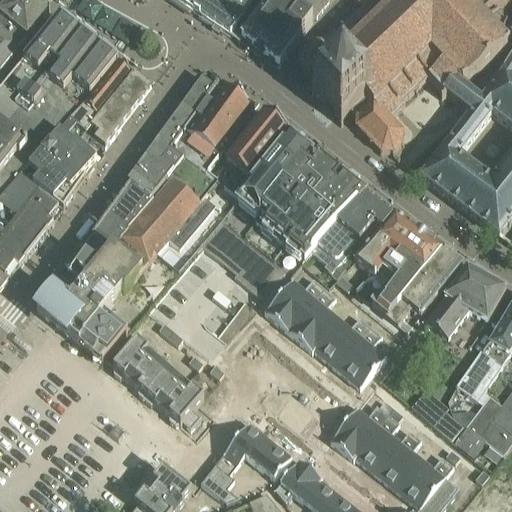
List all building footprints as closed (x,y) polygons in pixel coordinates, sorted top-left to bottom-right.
[(0,16),(0,73),(37,28),(50,13),(34,0),(13,0),(9,5),(0,16)] [(172,0),(183,7),(195,15),(204,0),(172,0)] [(204,0),(195,15),(231,39),(235,35),(239,39),(271,0),(204,0)] [(272,0),(239,39),(280,69),(314,24),(282,0),(272,0)] [(297,0),(295,4),(298,7),(296,10),(304,17),(314,24),(317,21),(334,0),(297,0)] [(430,82),(443,97),(462,89),(481,79),(508,53),(508,48),(502,43),(508,27),(505,23),(507,22),(502,17),(511,7),(511,0),(348,0),(349,0),(352,0),(363,12),(336,38),(333,35),(320,48),(320,50),(313,50),(312,48),(310,49),(311,51),(301,60),(299,59),(298,61),(300,62),(300,68),(298,69),(299,71),(301,71),(310,80),(309,83),(311,84),(312,81),(319,81),(326,89),(319,96),(313,96),(311,98),(313,99),(319,100),(340,122),(340,127),(342,129),(343,127),(343,122),(351,115),(358,122),(358,129),(355,130),(356,132),(359,131),(381,155),(380,158),(382,159),(383,156),(392,156),(393,159),(396,158),(394,155),(401,149),(404,150),(405,148),(402,147),(402,138),(405,137),(404,135),(402,136),(390,124),(405,111),(402,108),(415,96),(417,98),(419,97),(417,94),(430,82)] [(107,28),(121,42),(133,31),(121,19),(114,27),(111,24),(107,28)] [(0,297),(9,286),(0,278),(0,206),(21,182),(22,181),(32,170),(59,138),(68,129),(70,126),(104,87),(119,69),(92,48),(59,22),(0,94),(0,297)] [(511,42),(511,64),(502,78),(482,105),(462,89),(443,97),(440,98),(468,120),(417,185),(497,246),(511,226),(511,37),(510,41),(511,42)] [(134,80),(119,69),(104,87),(70,126),(86,139),(87,140),(134,80)] [(134,80),(87,140),(106,154),(151,93),(134,80)] [(202,82),(128,185),(131,187),(151,202),(180,164),(184,159),(175,151),(220,87),(218,85),(214,91),(202,82)] [(151,202),(119,244),(151,267),(169,245),(206,203),(220,186),(208,177),(255,113),(220,87),(175,151),(184,159),(180,164),(151,202)] [(220,172),(247,194),(291,140),(264,119),(220,172)] [(22,181),(21,182),(59,212),(64,215),(98,167),(77,149),(86,139),(70,126),(68,129),(59,138),(32,170),(22,181)] [(313,158),(291,140),(247,194),(239,204),(197,255),(199,257),(204,251),(237,278),(235,280),(268,307),(304,266),(313,257),(366,199),(359,193),(360,191),(352,184),(351,186),(335,175),(337,173),(331,169),(330,171),(319,163),(313,171),(306,166),(313,158)] [(0,278),(9,286),(20,272),(49,235),(44,232),(59,212),(21,182),(0,206),(0,278)] [(131,187),(94,238),(113,252),(119,244),(151,202),(131,187)] [(396,221),(366,199),(313,257),(328,270),(326,273),(332,279),(355,253),(363,245),(375,230),(382,235),(395,221),(396,221)] [(206,203),(169,245),(180,254),(216,211),(206,203)] [(374,316),(382,323),(395,309),(397,310),(443,256),(395,221),(382,235),(350,272),(370,287),(373,285),(389,296),(380,307),(381,308),(374,316)] [(94,238),(81,257),(99,270),(113,252),(94,238)] [(52,297),(37,314),(79,349),(105,318),(124,295),(125,296),(143,276),(151,267),(119,244),(113,252),(99,270),(105,274),(104,275),(82,302),(76,297),(70,307),(67,310),(52,297)] [(395,309),(382,323),(393,333),(407,316),(404,314),(408,310),(421,320),(462,269),(443,256),(397,310),(395,309)] [(81,257),(61,285),(76,297),(82,302),(104,275),(105,274),(99,270),(81,257)] [(341,269),(332,279),(338,284),(346,274),(341,269)] [(426,327),(448,345),(470,319),(488,327),(506,294),(468,272),(426,327)] [(293,286),(265,319),(289,339),(325,295),(314,286),(306,296),(293,286)] [(325,295),(289,339),(313,359),(314,357),(313,357),(340,324),(328,315),(336,304),(325,295)] [(481,357),(457,392),(483,411),(490,402),(484,397),(511,356),(511,312),(489,349),(483,358),(481,357)] [(105,318),(79,349),(102,368),(128,337),(105,318)] [(340,324),(313,357),(314,357),(337,376),(371,333),(360,324),(352,334),(340,324)] [(133,332),(122,346),(131,353),(137,346),(143,340),(133,332)] [(371,333),(337,376),(360,395),(387,363),(374,353),(383,343),(371,333)] [(174,337),(169,344),(179,351),(184,345),(174,337)] [(131,353),(113,374),(115,375),(114,379),(120,384),(124,383),(131,388),(154,361),(137,346),(131,353)] [(154,361),(131,388),(139,396),(138,400),(145,405),(171,375),(154,361)] [(214,367),(207,376),(213,381),(221,372),(214,367)] [(221,372),(213,381),(219,386),(227,377),(221,372)] [(171,375),(145,405),(151,411),(155,409),(164,416),(187,389),(171,375)] [(187,389),(164,416),(170,422),(169,426),(176,432),(180,430),(181,431),(183,429),(191,436),(202,423),(194,416),(204,403),(187,389)] [(483,411),(467,433),(485,447),(503,461),(511,450),(511,396),(502,410),(490,402),(483,411)] [(390,407),(382,416),(389,421),(396,412),(390,407)] [(358,414),(331,448),(354,466),(355,465),(354,464),(389,421),(382,416),(377,412),(369,422),(358,414)] [(396,412),(389,421),(395,426),(402,417),(396,412)] [(465,432),(446,417),(434,432),(452,447),(465,432)] [(389,421),(354,464),(355,465),(376,481),(401,449),(401,448),(392,440),(400,430),(395,426),(389,421)] [(249,429),(223,462),(237,473),(246,463),(275,486),(292,464),(249,429)] [(418,429),(410,438),(417,443),(424,434),(418,429)] [(401,449),(376,481),(398,498),(424,466),(414,458),(422,447),(417,443),(410,438),(410,437),(401,448),(401,449)] [(455,458),(447,467),(454,472),(461,463),(455,458)] [(223,462),(215,472),(216,473),(216,472),(230,483),(237,473),(223,462)] [(424,466),(398,498),(415,511),(422,511),(445,483),(446,484),(454,473),(454,472),(447,467),(442,463),(434,474),(424,466)] [(300,466),(275,497),(287,511),(294,501),(307,511),(325,511),(337,498),(321,486),(323,485),(300,466)] [(163,475),(149,493),(173,511),(180,511),(192,497),(182,490),(183,486),(176,481),(172,482),(163,475)] [(485,475),(477,485),(484,490),(491,480),(485,475)] [(446,511),(460,495),(446,484),(445,483),(422,511),(446,511)] [(137,511),(173,511),(149,493),(144,499),(140,499),(134,505),(136,509),(135,510),(137,511)] [(228,496),(220,505),(227,510),(239,505),(228,496)] [(353,511),(337,498),(325,511),(353,511)] [(277,511),(267,500),(249,507),(251,511),(277,511)]
